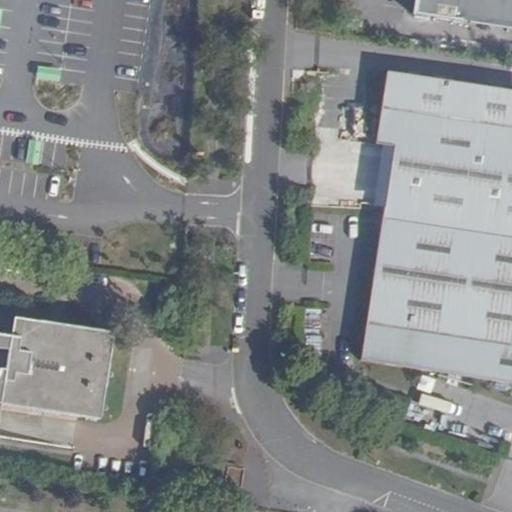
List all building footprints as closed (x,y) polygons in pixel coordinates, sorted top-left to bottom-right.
[(342,0),(327,0),(327,9),(342,10),(342,0)] [(511,0),(416,0),(415,14),(511,28),(511,0)] [(366,24),(346,19),(344,27),(365,31),(366,24)] [(379,217),(511,237),(511,92),(383,72),(372,144),(390,146),(379,217)] [(511,386),(511,237),(379,217),(356,361),(511,386)] [(0,408),(96,424),(109,339),(9,323),(7,337),(0,335),(0,408)]
